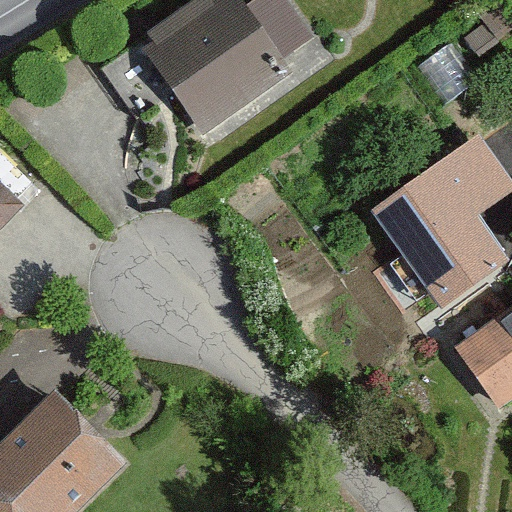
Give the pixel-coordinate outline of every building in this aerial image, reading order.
[(296,0),(209,0),(150,42),(211,127),(328,44),(296,0)] [(511,181),(495,153),(386,219),(438,303),(511,258),(511,181)] [(0,230),(25,205),(0,180),(0,230)] [(511,312),(466,344),(510,409),(511,408),(511,312)] [(89,511),(140,461),(67,390),(0,457),(0,489),(23,511),(89,511)]
